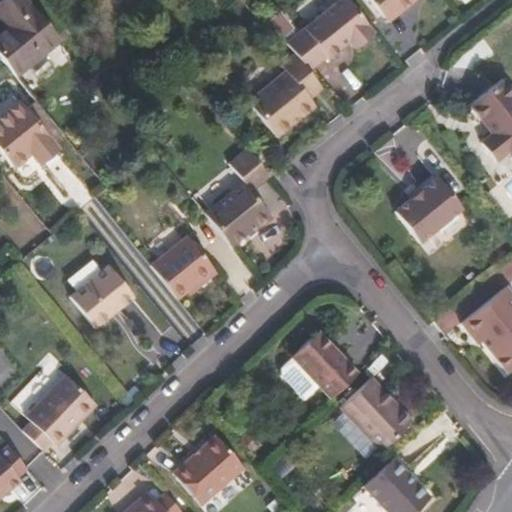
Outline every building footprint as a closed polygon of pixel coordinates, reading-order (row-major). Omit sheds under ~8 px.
[(58,43),(22,0),(0,0),(0,21),(4,26),(0,28),(0,59),(15,77),(58,43)] [(338,48),(347,41),(356,52),(372,38),(366,29),(368,28),(345,0),(341,0),(285,44),(294,56),(307,72),(324,58),(326,61),(340,50),(338,48)] [(367,0),(383,20),(387,25),(418,0),(367,0)] [(293,124),(314,108),(308,100),(321,90),(307,72),(294,56),(279,67),(284,75),(245,103),(273,139),(290,125),(288,123),(291,121),(293,124)] [(466,107),(481,125),(489,134),(477,143),(492,162),(511,145),(511,96),(498,80),(466,107)] [(62,134),(35,102),(25,110),(19,102),(0,116),(0,152),(13,169),(29,156),(38,166),(57,150),(52,143),(62,134)] [(247,182),(265,164),(245,144),(227,161),(247,182)] [(405,198),(408,202),(392,215),(416,246),(458,211),(434,181),(417,195),(414,192),(405,198)] [(228,247),(268,214),(240,182),(201,213),(228,247)] [(175,300),(214,269),(186,236),(149,267),(175,300)] [(93,331),(133,300),(108,268),(69,299),(93,331)] [(476,350),(481,346),(506,378),(511,372),(511,301),(504,292),(459,328),(476,350)] [(313,332),(287,358),(276,368),(276,377),(297,396),(311,383),(328,399),(354,374),(313,332)] [(55,446),(97,406),(68,374),(25,414),(31,420),(22,427),(40,448),(49,439),(55,446)] [(408,421),(368,378),(337,407),(378,450),(408,421)] [(198,504),(241,467),(212,434),(168,471),(198,504)] [(8,441),(4,444),(0,446),(0,492),(20,476),(16,471),(26,462),(8,441)] [(383,511),(413,511),(428,497),(389,457),(359,486),(383,511)] [(177,511),(179,511),(163,493),(153,501),(147,494),(125,511),(177,511)]
